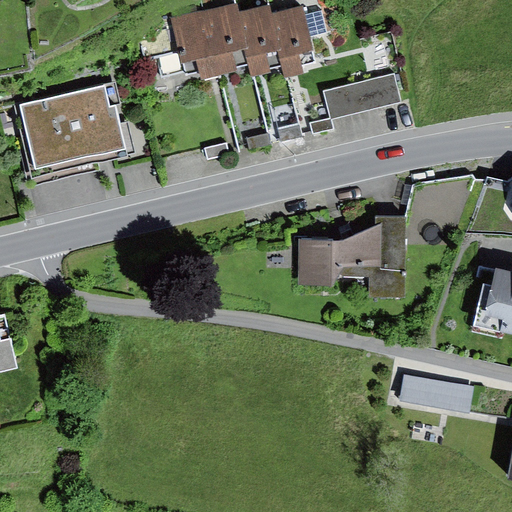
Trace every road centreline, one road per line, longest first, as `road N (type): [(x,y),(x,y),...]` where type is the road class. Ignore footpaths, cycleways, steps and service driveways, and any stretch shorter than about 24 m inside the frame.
road 1 (residential): [(31,244),(61,291),(77,300),(324,336),(511,376)]
road 2 (tertiary): [(511,140),(387,158),(31,244)]
